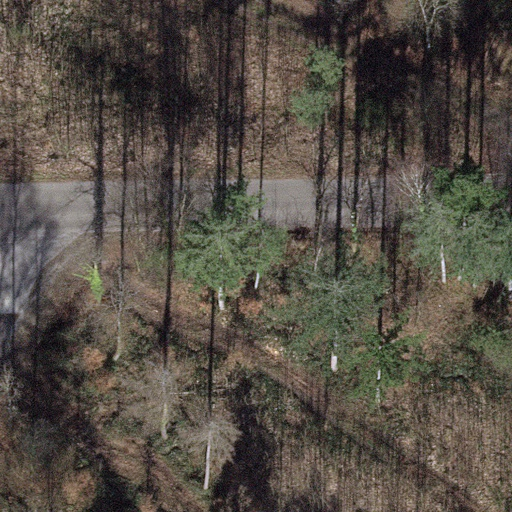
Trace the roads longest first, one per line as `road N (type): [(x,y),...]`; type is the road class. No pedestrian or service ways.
road 1 (tertiary): [(0,209),(511,199)]
road 2 (track): [(511,134),(252,0)]
